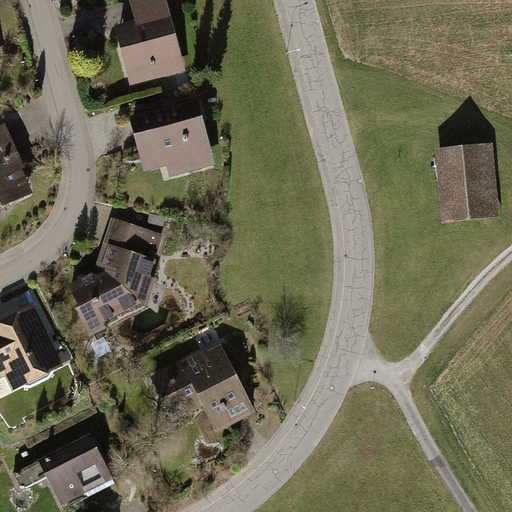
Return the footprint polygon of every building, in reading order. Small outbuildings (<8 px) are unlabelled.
[(168,0),(136,0),(142,17),(113,26),(132,85),(189,67),(168,0)] [(196,98),(132,115),(147,168),(170,161),(172,171),(213,160),(196,98)] [(0,203),(36,188),(7,122),(0,125),(0,203)] [(491,141),(436,148),(444,225),(499,218),(491,141)] [(165,233),(117,216),(97,268),(66,281),(94,328),(148,301),(161,277),(153,271),(165,233)] [(34,305),(0,322),(0,373),(2,372),(10,387),(63,359),(34,305)] [(223,340),(150,375),(174,423),(207,407),(218,428),(256,410),(223,340)] [(114,480),(90,432),(40,457),(64,505),(114,480)]
